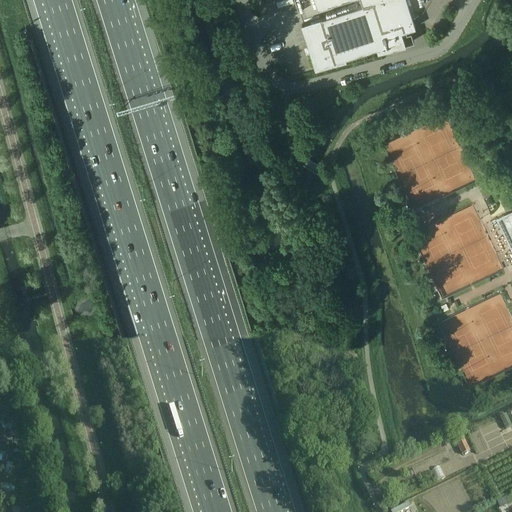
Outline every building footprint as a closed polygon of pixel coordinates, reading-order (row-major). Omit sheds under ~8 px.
[(311,21),(302,24),(302,25),(313,56),(312,56),(313,59),(315,62),(316,65),(318,67),(319,67),(380,47),(381,50),(388,48),(405,44),(405,43),(414,41),(411,31),(407,33),(406,30),(415,27),(406,0),(360,0),(362,5),(311,21)] [(508,189),(497,194),(501,202),(505,211),(511,207),(511,194),(509,188),(508,189)] [(511,211),(496,218),(511,251),(511,211)] [(468,454),(467,452),(469,451),(463,437),(455,440),(462,455),(464,454),(464,455),(468,454)] [(6,464),(4,474),(11,475),(13,465),(6,464)] [(1,483),(0,489),(0,490),(11,492),(13,486),(1,483)]
